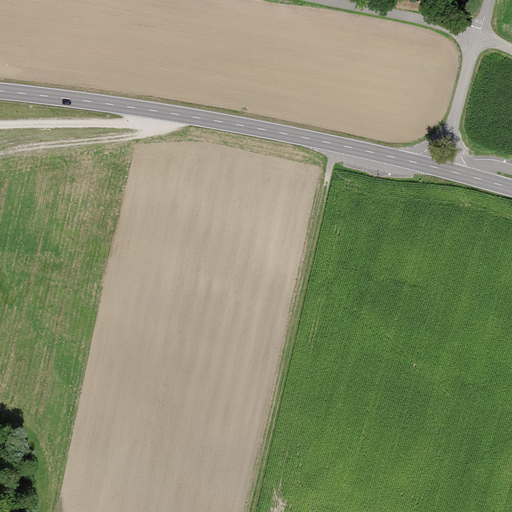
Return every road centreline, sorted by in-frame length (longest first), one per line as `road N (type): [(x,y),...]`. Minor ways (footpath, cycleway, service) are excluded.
road 1 (primary): [(409,160),(183,115),(0,91)]
road 2 (track): [(317,0),(417,18),(511,50)]
road 3 (track): [(183,115),(163,125),(0,126)]
road 4 (track): [(0,156),(163,125)]
road 5 (unclassified): [(452,130),(490,0)]
